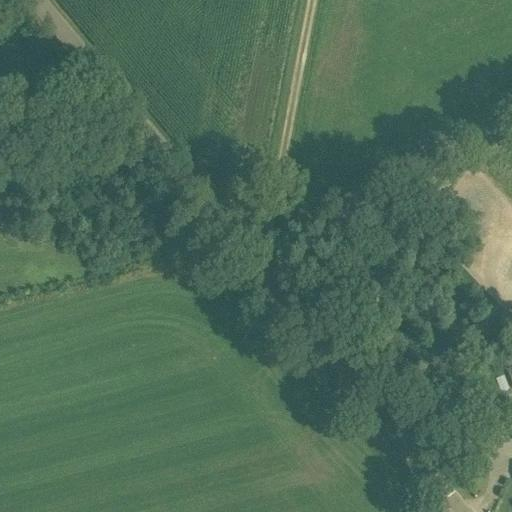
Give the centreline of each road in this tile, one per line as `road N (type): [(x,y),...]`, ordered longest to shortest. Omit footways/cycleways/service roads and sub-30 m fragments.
road 1 (unclassified): [(458,511),(247,254)]
road 2 (unclassified): [(247,254),(38,0)]
road 3 (unclassified): [(247,254),(511,120)]
road 4 (unknown): [(118,97),(0,145)]
